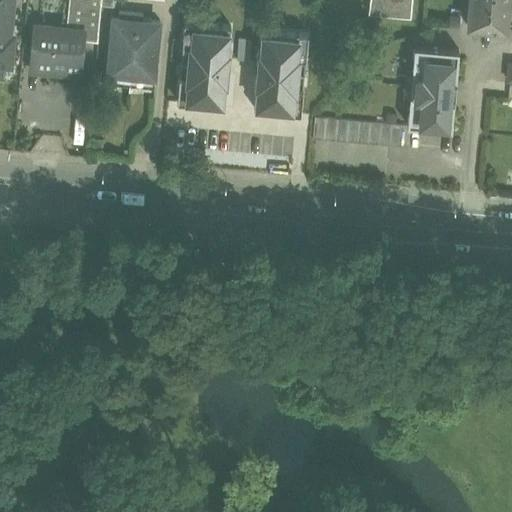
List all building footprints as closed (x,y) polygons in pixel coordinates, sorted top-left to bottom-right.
[(70,0),(69,22),(40,20),(37,56),(53,58),(53,63),(82,66),(86,32),(80,31),(81,24),(86,25),(88,0),(70,0)] [(88,0),(86,25),(81,24),(80,31),(86,32),(99,33),(102,0),(88,0)] [(369,0),(369,6),(408,10),(409,0),(369,0)] [(509,0),(469,0),(468,19),(508,22),(509,0)] [(13,3),(0,2),(0,58),(11,59),(14,32),(10,31),(13,3)] [(145,8),(120,5),(120,11),(113,11),(107,71),(156,75),(162,16),(144,14),(145,8)] [(229,23),(193,20),(191,38),(189,37),(186,73),(188,73),(186,91),(222,95),(224,75),(226,75),(227,47),(227,48),(227,43),(229,23)] [(299,29),(262,26),(260,46),(259,46),(256,78),(257,78),(256,98),(292,101),(294,83),(295,83),(298,47),(297,47),(299,29)] [(251,32),(238,31),(236,52),(250,53),(251,32)] [(458,43),(414,39),(407,117),(450,121),(458,43)] [(312,132),(401,138),(402,114),(314,108),(312,132)]
